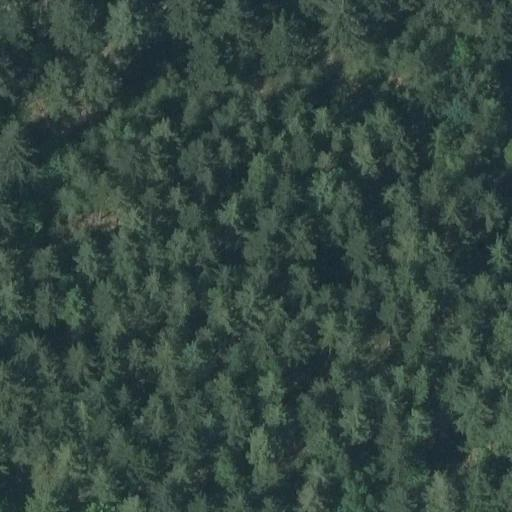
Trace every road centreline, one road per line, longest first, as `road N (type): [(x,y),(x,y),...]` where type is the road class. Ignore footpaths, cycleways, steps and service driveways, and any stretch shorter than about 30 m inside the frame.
road 1 (track): [(0,317),(44,171),(88,75),(138,21),(201,0)]
road 2 (track): [(365,0),(428,21),(511,108)]
